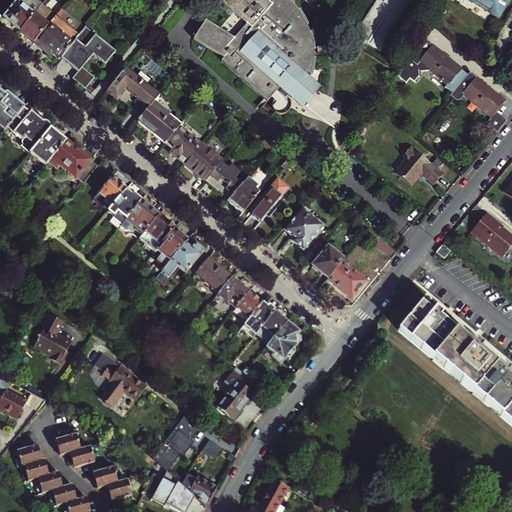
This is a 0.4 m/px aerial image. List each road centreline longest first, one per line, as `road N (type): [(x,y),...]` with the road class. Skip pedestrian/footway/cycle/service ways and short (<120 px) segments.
road 1 (residential): [(0,49),(347,336)]
road 2 (residential): [(347,336),(511,139)]
road 3 (residential): [(220,511),(265,433),(347,336)]
